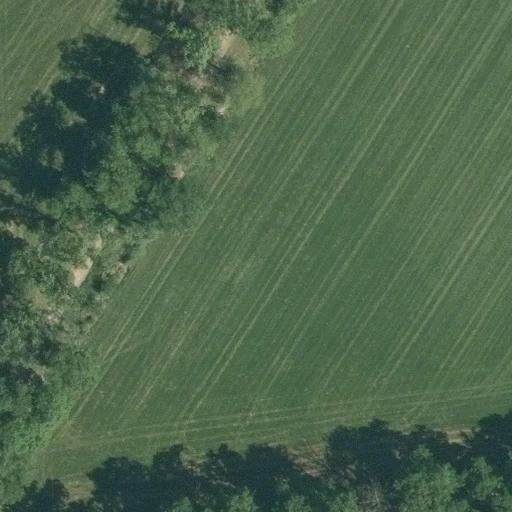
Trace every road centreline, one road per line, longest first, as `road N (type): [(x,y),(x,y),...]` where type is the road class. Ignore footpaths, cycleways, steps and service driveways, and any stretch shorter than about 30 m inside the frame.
road 1 (track): [(257,0),(0,403)]
road 2 (track): [(343,511),(511,489)]
